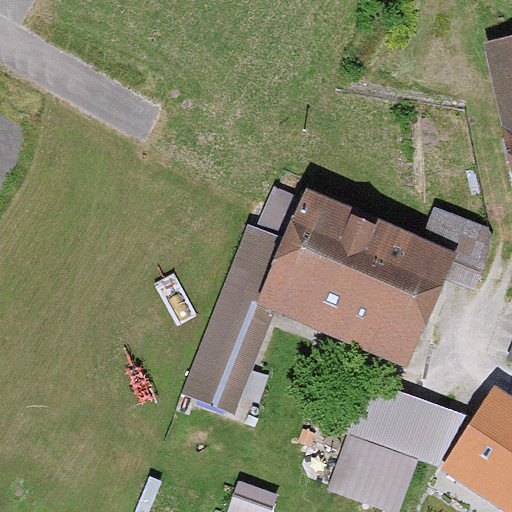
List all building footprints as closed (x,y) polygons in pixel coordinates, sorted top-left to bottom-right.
[(511,42),(484,49),(511,167),(511,42)] [(270,319),(411,370),(455,246),(295,189),(281,230),(251,312),(270,319)] [(181,402),(234,420),(270,319),(251,312),(281,230),(247,218),(181,402)] [(326,493),(384,511),(403,511),(437,406),(361,382),(326,493)] [(439,473),(499,511),(511,511),(511,401),(494,389),(439,473)] [(272,511),(281,489),(241,474),(226,511),(272,511)]
